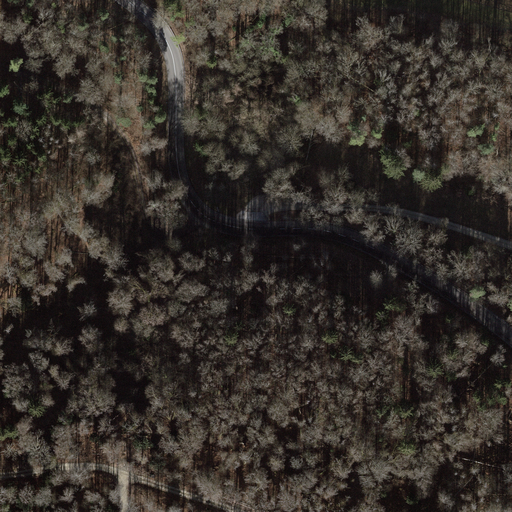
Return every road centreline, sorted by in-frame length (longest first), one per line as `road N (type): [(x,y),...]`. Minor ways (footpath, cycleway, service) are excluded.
road 1 (tertiary): [(511,341),(470,307),(348,237),(203,213),(179,184),(177,74),(166,41),(130,0)]
road 2 (track): [(203,213),(177,235),(153,234),(139,216),(141,176),(109,119),(83,96),(0,63)]
road 3 (track): [(511,245),(362,206),(282,208),(236,221)]
road 4 (track): [(120,472),(241,511)]
road 5 (track): [(0,474),(73,464),(120,472)]
